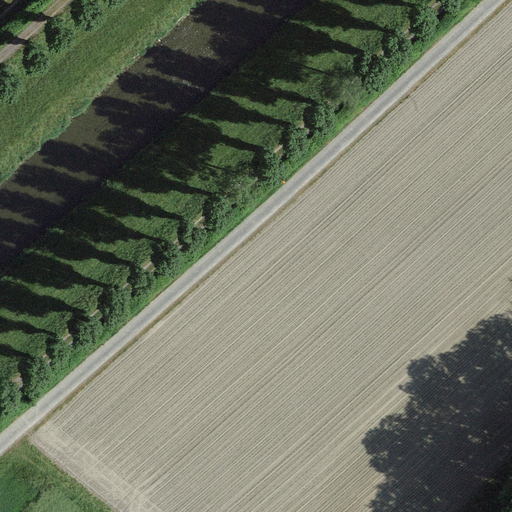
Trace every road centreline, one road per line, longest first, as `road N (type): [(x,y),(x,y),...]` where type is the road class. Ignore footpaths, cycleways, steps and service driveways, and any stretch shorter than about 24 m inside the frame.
road 1 (track): [(495,0),(0,449)]
road 2 (track): [(441,0),(0,395)]
road 3 (track): [(0,113),(126,0)]
